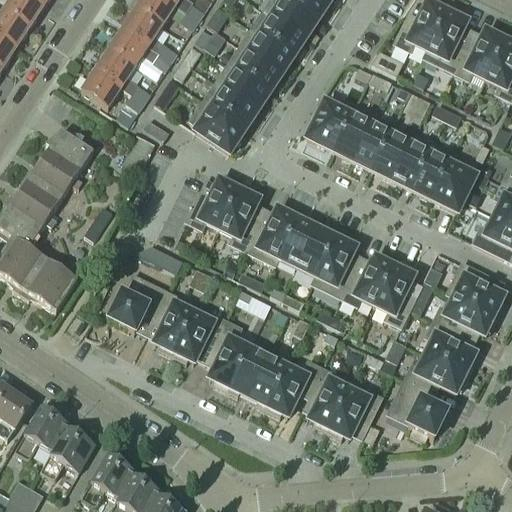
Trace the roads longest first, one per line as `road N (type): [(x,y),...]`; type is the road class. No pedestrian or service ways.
road 1 (residential): [(375,0),(265,170),(511,286)]
road 2 (tertiary): [(0,334),(232,511)]
road 3 (residential): [(232,511),(477,476)]
road 4 (residential): [(0,148),(97,0)]
